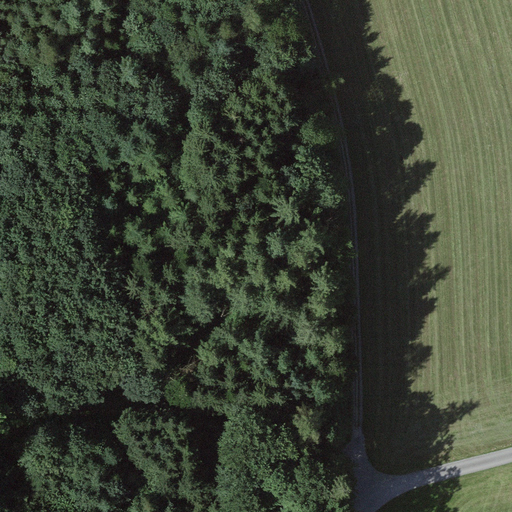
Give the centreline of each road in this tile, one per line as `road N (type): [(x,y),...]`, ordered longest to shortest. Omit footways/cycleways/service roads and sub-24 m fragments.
road 1 (track): [(304,0),(350,202),(354,490)]
road 2 (track): [(355,459),(244,416),(96,412),(0,436)]
road 3 (unclassified): [(511,457),(354,490)]
